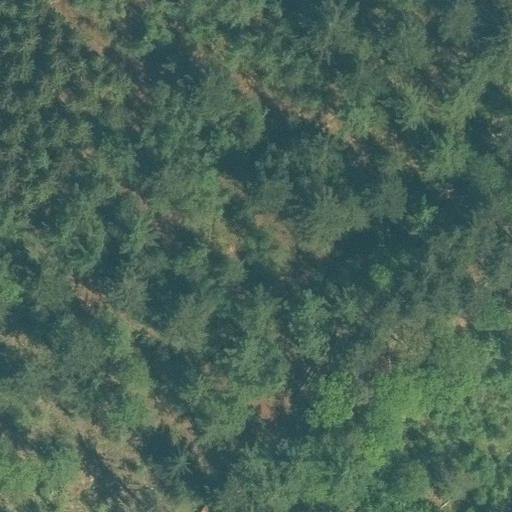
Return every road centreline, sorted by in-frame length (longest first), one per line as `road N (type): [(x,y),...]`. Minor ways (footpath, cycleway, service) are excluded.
road 1 (track): [(511,119),(303,428)]
road 2 (track): [(0,217),(215,367)]
road 3 (track): [(303,428),(421,511)]
